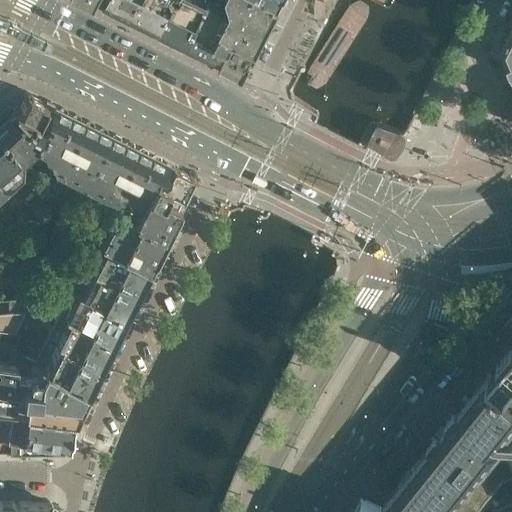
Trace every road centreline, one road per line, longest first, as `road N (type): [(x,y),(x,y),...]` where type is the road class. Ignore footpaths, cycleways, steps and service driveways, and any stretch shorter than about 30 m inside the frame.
road 1 (residential): [(222,160),(77,474)]
road 2 (secondary): [(381,275),(256,511)]
road 3 (secondary): [(0,58),(45,71),(222,160)]
road 4 (secondary): [(241,114),(30,0)]
road 5 (secondary): [(355,452),(511,283)]
road 6 (secondary): [(355,452),(446,310),(450,257)]
road 7 (secondary): [(404,197),(241,114)]
road 8 (secondary): [(222,160),(377,240)]
